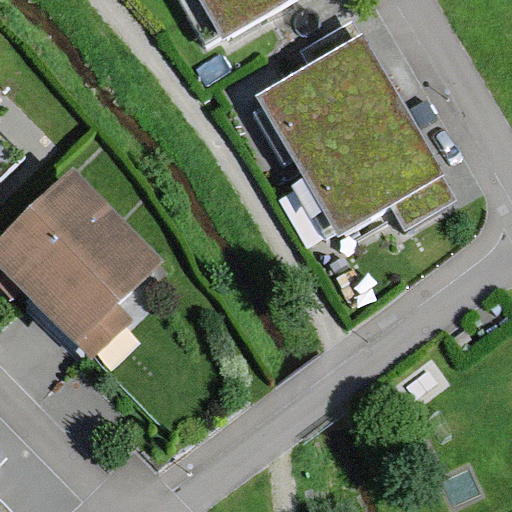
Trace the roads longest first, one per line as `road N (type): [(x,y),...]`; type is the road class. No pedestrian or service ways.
road 1 (residential): [(169,511),(511,262)]
road 2 (residential): [(405,0),(511,185)]
